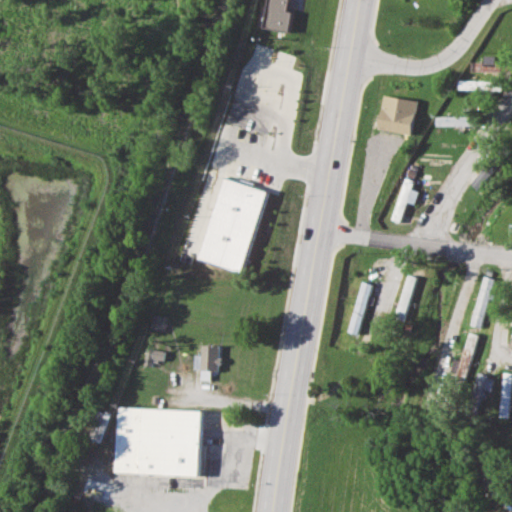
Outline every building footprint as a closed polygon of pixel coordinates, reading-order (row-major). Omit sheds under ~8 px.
[(263,24),(267,0),(288,0),(286,12),(291,13),(288,29),(263,24)] [(499,81),(458,80),(458,90),(499,91),(499,81)] [(378,128),(412,134),(418,100),(383,94),(378,128)] [(436,126),(476,125),(475,115),(436,116),(436,126)] [(492,174),(485,168),(472,183),(480,189),(492,174)] [(391,219),(400,222),(407,201),(414,204),(418,190),(411,188),(414,179),(405,176),(391,219)] [(199,259),(243,272),(266,190),(222,177),(199,259)] [(398,317),(407,319),(416,276),(407,274),(398,317)] [(471,324),(481,327),(495,279),(485,276),(471,324)] [(347,330),(357,334),(372,284),(362,281),(347,330)] [(479,335),(470,332),(462,360),(455,358),(451,370),(458,372),(456,379),(465,381),(479,335)] [(202,346),(201,379),(209,379),(210,370),(218,371),(218,364),(221,365),(222,357),(219,357),(219,347),(202,346)] [(145,363),(164,363),(165,348),(145,348),(145,363)] [(496,377),(478,372),(471,399),(480,402),(483,388),(492,391),(496,377)] [(501,416),(510,417),(511,372),(503,372),(501,416)] [(113,471),(117,405),(203,410),(199,476),(113,471)]
